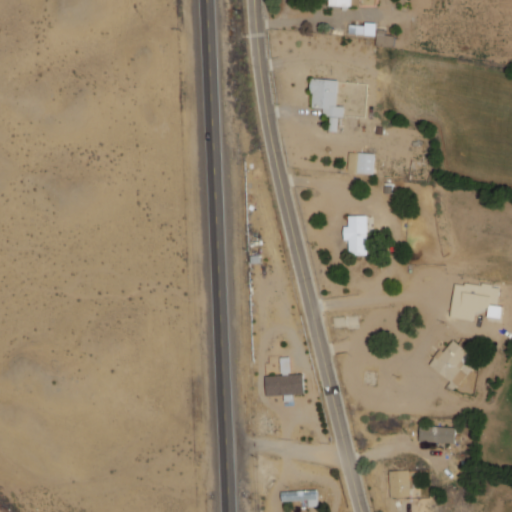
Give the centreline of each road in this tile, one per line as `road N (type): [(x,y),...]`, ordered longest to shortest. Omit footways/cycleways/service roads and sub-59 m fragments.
road 1 (residential): [(362,511),(269,131),(255,0)]
road 2 (primary): [(213,0),(228,511)]
